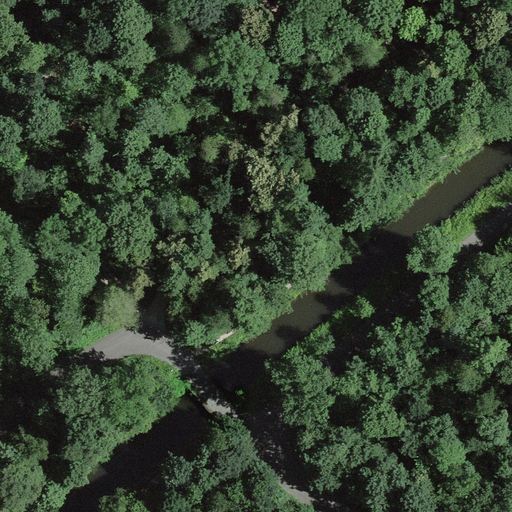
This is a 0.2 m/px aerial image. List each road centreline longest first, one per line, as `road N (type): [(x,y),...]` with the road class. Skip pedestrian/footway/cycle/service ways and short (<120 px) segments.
road 1 (track): [(272,426),(425,430),(493,424),(511,413)]
road 2 (track): [(0,199),(96,249),(147,336)]
road 3 (track): [(123,511),(236,421)]
